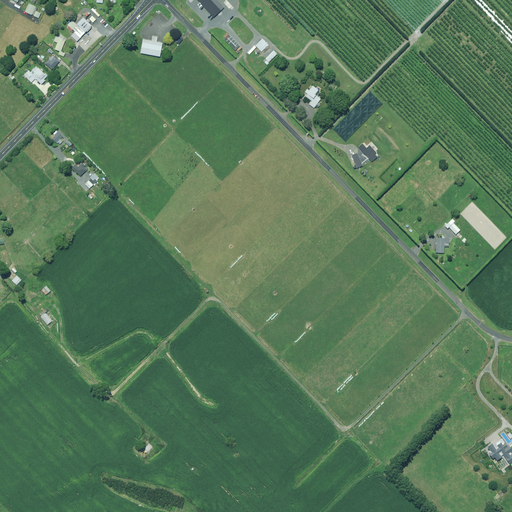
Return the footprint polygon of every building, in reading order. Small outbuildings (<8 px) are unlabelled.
[(233,6),(229,1),(226,4),(223,1),(220,4),(227,11),(233,6)] [(36,7),(30,4),(26,12),(32,15),(36,7)] [(81,37),(92,26),(83,18),(77,24),(72,20),(68,25),(75,32),(81,37)] [(81,37),(75,32),(71,36),(77,41),(81,37)] [(241,46),(230,34),(226,39),(236,50),(241,46)] [(62,52),(66,40),(56,36),(54,41),(58,43),(56,50),(61,51),(59,55),(64,57),(66,53),(62,52)] [(258,47),(262,52),(269,45),(263,39),(256,46),(258,47)] [(143,40),(141,53),(160,57),(162,43),(157,42),(151,41),(143,40)] [(256,46),(256,45),(248,53),(250,55),(258,47),(256,46)] [(265,62),(268,65),(270,63),(270,62),(278,54),(274,51),(266,59),(267,60),(265,62)] [(53,70),(62,60),(60,58),(58,60),(55,57),(54,58),(53,57),(46,64),(53,70)] [(24,75),(32,83),(36,79),(42,85),(49,78),(37,66),(31,72),(29,70),(24,75)] [(310,104),(315,108),(316,106),(317,107),(320,104),(319,103),(322,99),(317,95),(320,91),(312,84),(306,92),(308,94),(306,96),(312,101),(310,104)] [(64,136),(59,132),(52,138),(58,144),(59,143),(61,144),(63,142),(61,139),(64,136)] [(88,167),(82,160),(79,162),(82,164),(79,167),(76,164),(72,168),(78,174),(78,173),(81,176),(88,170),(87,169),(88,167)] [(98,177),(95,173),(91,177),(92,178),(86,184),(90,189),(98,181),(96,179),(98,177)] [(448,229),(450,227),(456,235),(461,230),(454,223),(456,221),(453,219),(445,226),(448,229)] [(445,247),(449,247),(450,243),(451,243),(451,240),(450,240),(450,239),(437,238),(437,244),(436,244),(436,253),(445,253),(445,247)] [(22,280),(17,276),(13,281),(17,285),(22,280)] [(51,291),(47,286),(42,290),(46,295),(51,291)] [(40,302),(35,295),(31,299),(36,305),(40,302)] [(46,313),(50,310),(48,308),(46,310),(46,309),(41,314),(42,316),(41,317),(48,325),(53,321),(46,313)] [(490,451),(489,452),(490,453),(489,454),(493,459),(495,457),(498,461),(503,457),(502,456),(503,455),(510,464),(511,462),(511,452),(511,451),(511,449),(509,446),(508,447),(502,439),(493,445),(493,444),(488,447),(490,451)]
